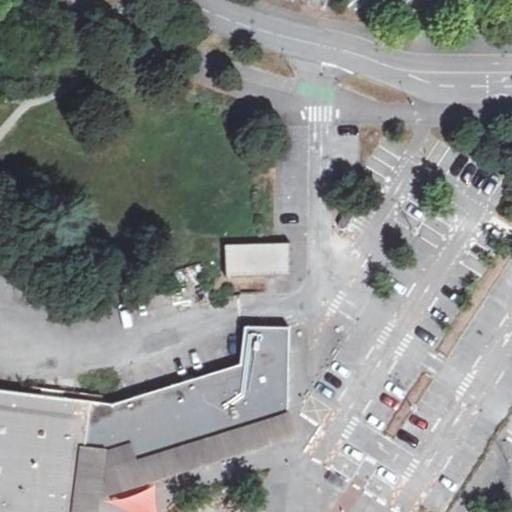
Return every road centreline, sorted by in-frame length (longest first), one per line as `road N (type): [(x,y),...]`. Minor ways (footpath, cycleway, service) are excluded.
road 1 (unknown): [(363,311),(123,368),(0,349)]
road 2 (unclassified): [(194,0),(426,76),(511,78)]
